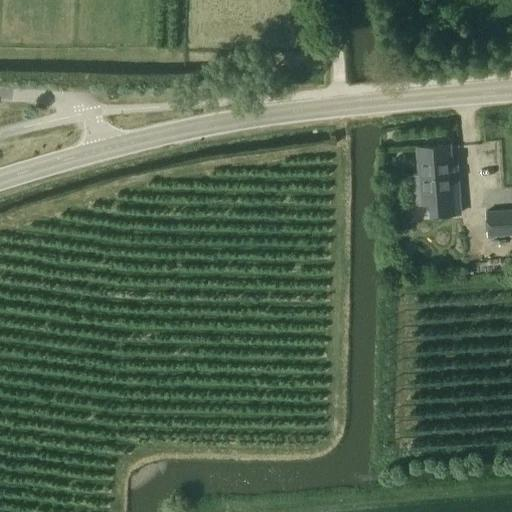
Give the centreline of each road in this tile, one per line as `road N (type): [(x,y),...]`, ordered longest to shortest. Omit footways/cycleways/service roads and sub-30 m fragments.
road 1 (tertiary): [(101,149),(350,105),(511,93)]
road 2 (unclassified): [(101,149),(90,116),(64,100),(0,97)]
